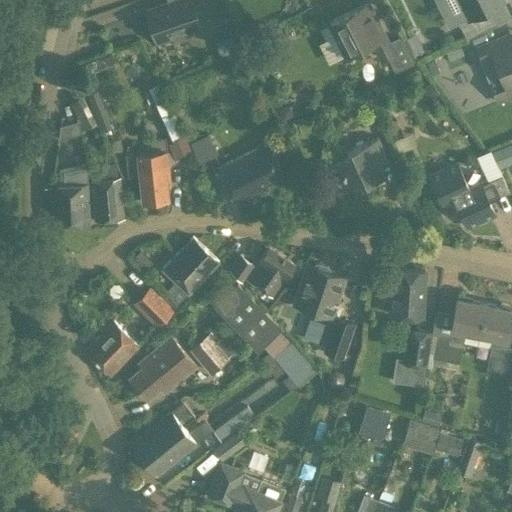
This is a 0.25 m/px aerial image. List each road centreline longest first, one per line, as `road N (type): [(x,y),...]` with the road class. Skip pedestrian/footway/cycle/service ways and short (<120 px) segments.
road 1 (residential): [(41,285),(99,256),(123,232),(198,220),(339,240),(364,236),(511,264)]
road 2 (residential): [(41,285),(32,249),(35,156),(67,0)]
road 3 (residential): [(113,511),(101,506),(114,440),(41,285)]
